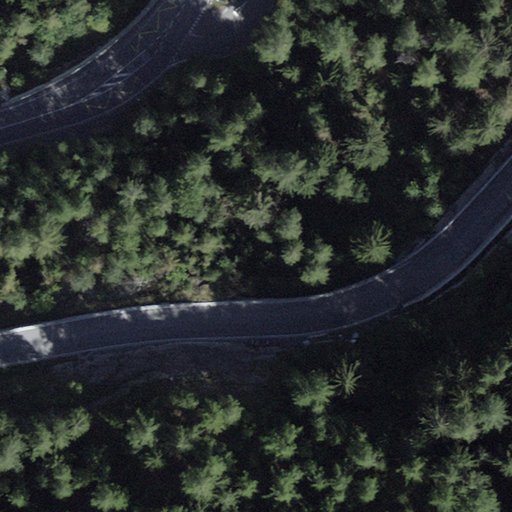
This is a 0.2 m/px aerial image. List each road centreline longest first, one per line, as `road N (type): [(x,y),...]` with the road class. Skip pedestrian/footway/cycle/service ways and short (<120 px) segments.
road 1 (tertiary): [(0,359),(184,324),(353,317),(449,249),(511,185)]
road 2 (tertiary): [(167,30),(0,130)]
